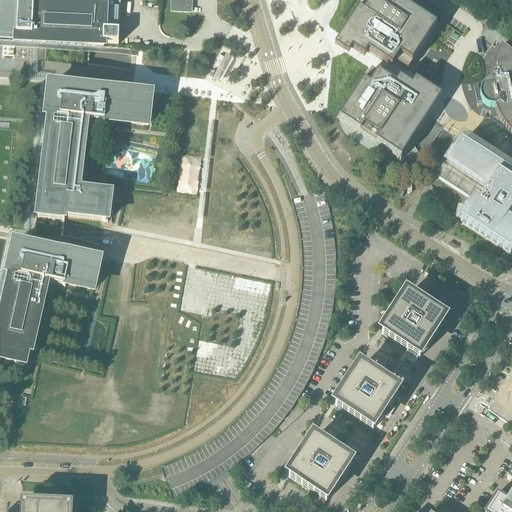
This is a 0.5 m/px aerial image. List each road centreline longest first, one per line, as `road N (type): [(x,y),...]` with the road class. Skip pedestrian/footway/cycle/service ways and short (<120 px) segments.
road 1 (unclassified): [(99,471),(146,463),(202,438),(268,367),(288,320),(294,248),(279,190),(254,140),(289,110)]
road 2 (unclassified): [(448,254),(337,182),(289,110)]
road 3 (unclassified): [(501,297),(396,464)]
road 4 (unclassified): [(410,478),(511,321)]
